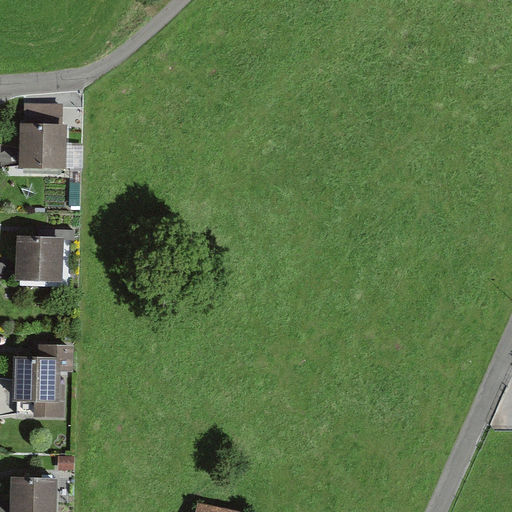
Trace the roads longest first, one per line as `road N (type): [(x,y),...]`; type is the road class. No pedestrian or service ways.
road 1 (unclassified): [(0,86),(87,73),(184,0)]
road 2 (residential): [(511,342),(437,511)]
